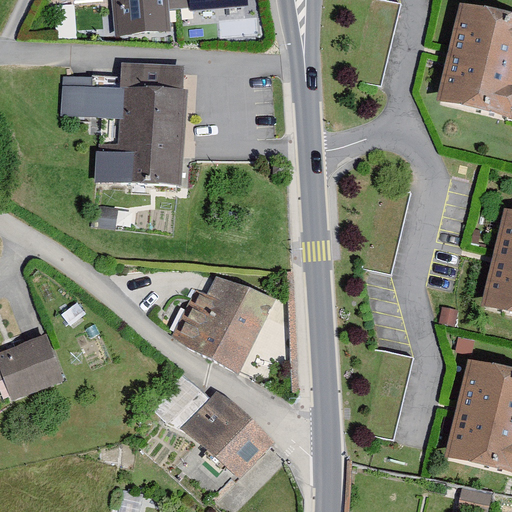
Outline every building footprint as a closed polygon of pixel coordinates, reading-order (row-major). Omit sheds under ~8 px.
[(237,0),(141,0),(142,37),(167,38),(166,65),(238,65),(237,0)] [(511,23),(472,13),(447,111),(511,127),(511,23)] [(188,80),(121,79),(119,97),(92,94),(89,121),(119,125),(123,148),(101,152),(101,191),(187,191),(188,80)] [(511,236),(496,312),(511,315),(511,236)] [(274,307),(218,278),(185,339),(241,368),(274,307)] [(52,345),(0,362),(0,390),(7,386),(14,404),(69,392),(52,345)] [(511,372),(481,365),(456,461),(511,475),(511,372)] [(226,401),(187,441),(241,487),(278,444),(226,401)] [(374,409),(373,437),(397,438),(398,409),(374,409)] [(490,511),(491,490),(461,489),(459,511),(490,511)]
